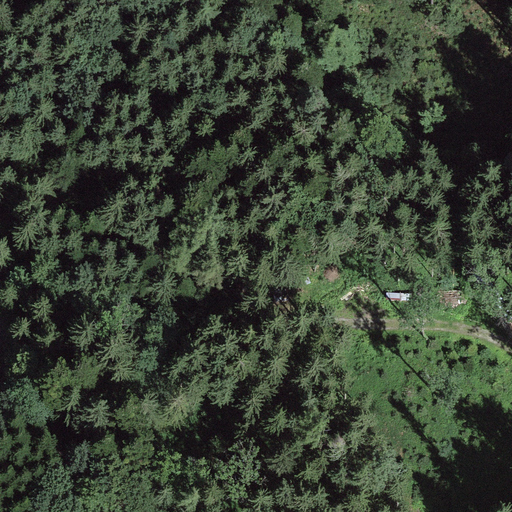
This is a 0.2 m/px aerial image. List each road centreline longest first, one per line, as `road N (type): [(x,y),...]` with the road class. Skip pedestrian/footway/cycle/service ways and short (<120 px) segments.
road 1 (track): [(0,214),(313,323),(451,325),(511,350)]
road 2 (track): [(0,326),(74,511)]
